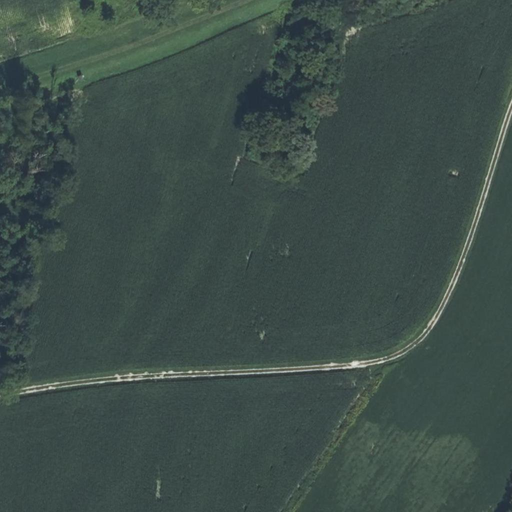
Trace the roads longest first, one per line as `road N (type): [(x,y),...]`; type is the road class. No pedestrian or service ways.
road 1 (track): [(511,114),(472,240),(426,337),(390,362),(97,378),(0,396)]
road 2 (track): [(245,0),(0,87)]
